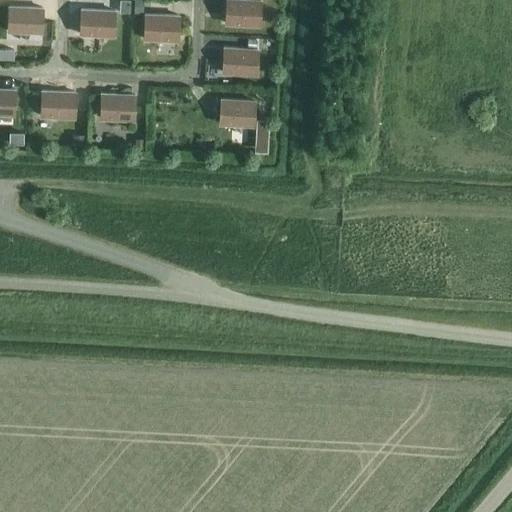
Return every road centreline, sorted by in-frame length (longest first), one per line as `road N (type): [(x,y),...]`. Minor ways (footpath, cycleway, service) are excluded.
road 1 (track): [(0,186),(370,207)]
road 2 (unclassified): [(511,343),(191,296)]
road 3 (unclassified): [(191,296),(155,269),(0,224)]
road 4 (unclassified): [(191,296),(0,282)]
